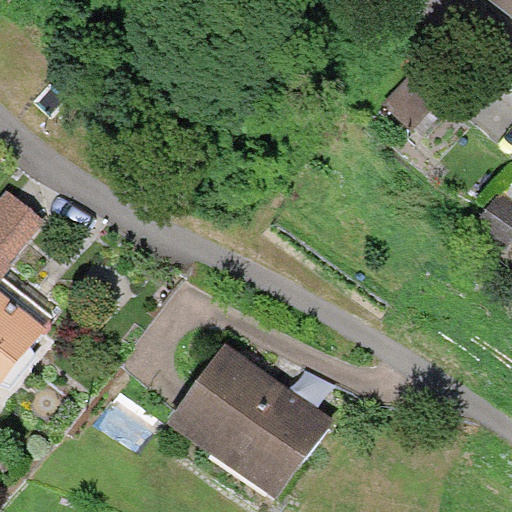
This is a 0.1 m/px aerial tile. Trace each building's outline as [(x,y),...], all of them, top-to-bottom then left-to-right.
[(278,0),(255,0),(269,11),(278,0)] [(511,0),(483,0),(505,17),(511,21),(511,0)] [(0,276),(44,222),(7,192),(0,200),(0,276)] [(511,201),(502,194),(470,236),(511,268),(511,201)] [(0,389),(47,329),(0,292),(0,389)] [(272,380),(225,346),(168,425),(276,503),(333,423),(272,380)]
